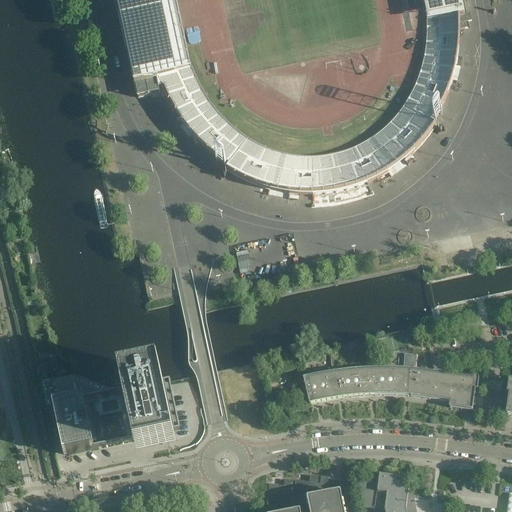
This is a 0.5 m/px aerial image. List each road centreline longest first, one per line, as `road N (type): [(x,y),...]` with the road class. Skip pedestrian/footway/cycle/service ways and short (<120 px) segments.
road 1 (unclassified): [(173,183),(239,216),(294,228),(339,225),(397,203),(446,158),(467,123),(484,60),(478,0)]
road 2 (unclassified): [(511,455),(361,441),(246,457)]
road 3 (unclassified): [(173,183),(221,442)]
road 4 (unclassified): [(0,506),(205,466)]
road 5 (unclassified): [(95,0),(120,106),(173,183)]
